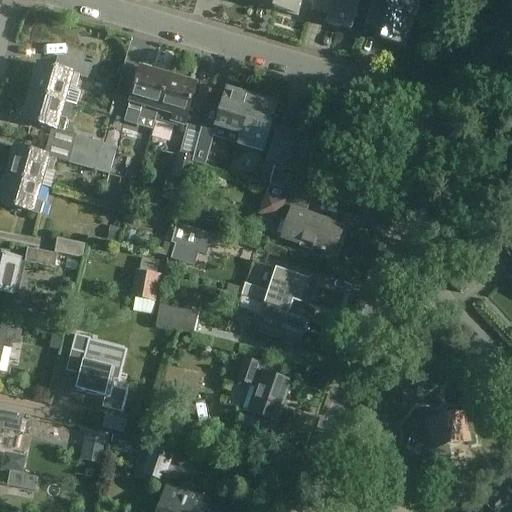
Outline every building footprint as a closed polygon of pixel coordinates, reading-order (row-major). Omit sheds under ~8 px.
[(276,0),(273,10),(296,17),(301,0),(276,0)] [(313,0),(310,12),(312,13),(312,12),(324,15),(325,14),(330,16),(327,26),(350,32),(359,0),(313,0)] [(371,0),(364,28),(366,29),(366,27),(378,31),(378,30),(384,31),(381,41),(404,48),(417,2),(409,0),(371,0)] [(29,92),(63,101),(77,105),(81,93),(76,87),(79,77),(88,79),(92,65),(57,56),(54,70),(36,65),(29,92)] [(154,122),(167,77),(140,69),(124,122),(152,130),(154,122)] [(195,85),(167,77),(154,122),(176,129),(177,125),(183,127),(195,85)] [(201,128),(198,138),(192,162),(206,166),(214,137),(238,143),(240,136),(251,97),(226,90),(214,132),(201,128)] [(63,101),(29,92),(21,121),(63,133),(66,121),(59,119),(63,101)] [(251,97),(240,136),(237,146),(263,153),(270,128),(272,121),(276,104),(251,97)] [(272,121),(270,128),(275,130),(274,132),(265,162),(276,166),(269,185),(284,189),(300,129),(272,121)] [(192,162),(198,138),(184,134),(169,192),(184,195),(192,162)] [(76,136),(72,149),(98,157),(102,144),(76,136)] [(102,144),(94,171),(108,175),(109,176),(116,148),(102,144)] [(13,149),(6,176),(40,186),(45,171),(52,173),(55,160),(13,149)] [(72,149),(68,164),(94,171),(98,157),(72,149)] [(40,186),(6,176),(0,196),(0,205),(40,216),(43,204),(36,202),(40,186)] [(284,189),(269,185),(266,194),(265,193),(258,215),(279,223),(280,221),(287,223),(282,239),(332,256),(342,228),(305,215),(310,198),(284,189)] [(192,209),(192,224),(208,224),(208,209),(192,209)] [(193,251),(206,255),(212,237),(177,226),(172,243),(177,245),(172,259),(189,264),(193,251)] [(124,230),(113,227),(109,242),(120,245),(124,230)] [(454,236),(432,230),(428,241),(451,248),(454,236)] [(474,236),(469,252),(480,256),(486,240),(474,236)] [(85,244),(58,238),(55,253),(82,258),(85,244)] [(58,255),(28,249),(26,262),(55,268),(58,255)] [(0,256),(0,292),(14,295),(22,261),(7,257),(8,256),(1,254),(1,256),(0,256)] [(134,295),(140,296),(157,299),(162,274),(138,269),(134,295)] [(228,285),(225,293),(241,298),(311,322),(315,310),(307,307),(315,283),(276,270),(268,293),(245,285),(228,285)] [(311,322),(241,298),(236,311),(263,320),(258,334),(298,347),(303,331),(307,333),(311,322)] [(158,316),(156,327),(174,331),(193,336),(198,314),(160,305),(158,316)] [(0,363),(5,339),(12,341),(15,329),(0,325),(0,363)] [(120,383),(127,351),(128,350),(90,341),(90,340),(91,339),(76,335),(75,336),(71,352),(85,355),(85,356),(80,375),(76,391),(106,398),(106,399),(104,407),(122,411),(121,412),(121,413),(123,413),(128,392),(129,391),(127,391),(126,392),(114,389),(115,382),(120,383)] [(245,357),(237,379),(257,386),(244,424),(268,433),(272,421),(276,422),(290,382),(262,372),(265,364),(245,357)] [(160,395),(196,401),(201,372),(168,367),(160,395)] [(0,429),(0,428),(20,432),(23,414),(0,409),(0,429)] [(402,475),(409,476),(425,479),(426,476),(448,484),(453,467),(448,466),(451,457),(449,448),(468,442),(474,441),(472,435),(473,435),(475,432),(472,419),(470,417),(468,417),(468,414),(428,423),(430,430),(411,435),(414,448),(411,449),(402,475)] [(168,425),(147,422),(145,437),(165,440),(168,425)] [(112,450),(120,451),(126,445),(127,438),(114,436),(112,450)] [(165,483),(176,452),(151,444),(140,475),(165,483)] [(9,473),(7,486),(34,491),(37,478),(9,473)] [(511,490),(503,481),(483,500),(493,511),(510,511),(511,511),(511,490)] [(218,511),(218,510),(215,507),(207,504),(208,501),(167,487),(158,511),(218,511)]
